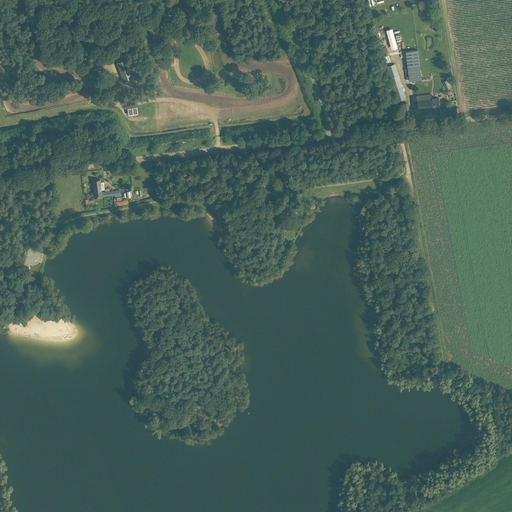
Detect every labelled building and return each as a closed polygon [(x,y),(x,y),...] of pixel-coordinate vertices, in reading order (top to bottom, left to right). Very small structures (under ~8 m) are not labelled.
[(422,78),(418,49),(406,51),(410,80),(422,78)] [(126,59),(117,62),(123,81),(133,78),(126,59)] [(390,77),(389,77),(397,101),(398,101),(406,98),(399,74),(393,76),(391,77),(390,77)] [(139,77),(141,86),(153,84),(151,75),(139,77)] [(413,109),(440,106),(439,97),(432,98),(432,94),(412,97),(413,109)] [(413,140),(416,150),(422,148),(419,138),(413,140)] [(100,179),(92,180),(93,185),(94,198),(102,197),(102,196),(102,192),(101,189),(100,182),(100,179)]
